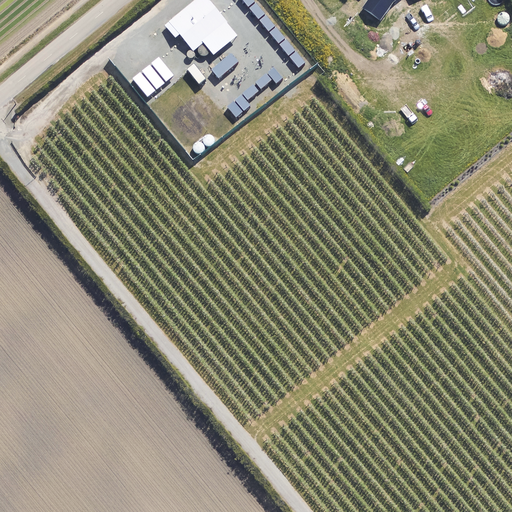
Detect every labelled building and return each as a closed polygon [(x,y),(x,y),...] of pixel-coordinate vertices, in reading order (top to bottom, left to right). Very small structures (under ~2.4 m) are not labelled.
[(178,34),(191,51),(194,49),(202,58),(209,52),(212,55),(235,36),(206,0),(194,0),(164,25),(174,37),(178,34)] [(255,1),(247,8),(257,20),(265,13),(255,1)] [(362,9),(362,15),(365,18),(370,20),(375,17),(377,13),(376,9),(373,6),(367,5),(362,9)] [(265,13),(257,20),(267,32),(275,26),(265,13)] [(275,26),(267,32),(277,45),(285,38),(275,26)] [(285,38),(277,45),(287,57),(295,50),(285,38)] [(156,45),(146,52),(162,71),(171,63),(156,45)] [(295,50),(287,57),(297,69),(306,62),(295,50)] [(235,63),(227,53),(209,68),(217,78),(235,63)] [(265,72),(271,79),(275,84),(283,78),(273,66),(265,72)] [(271,79),(265,72),(252,83),(258,90),(271,79)] [(258,90),(252,83),(240,92),(246,99),(258,90)] [(249,106),(239,94),(225,105),(234,117),(249,106)]
